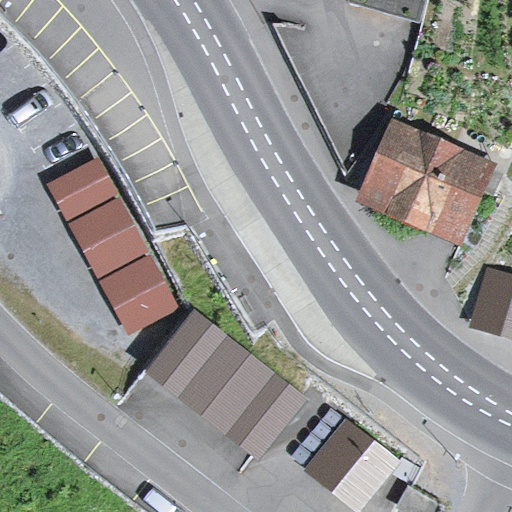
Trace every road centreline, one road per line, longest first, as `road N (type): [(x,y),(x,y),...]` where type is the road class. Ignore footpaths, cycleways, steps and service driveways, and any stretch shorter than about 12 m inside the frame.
road 1 (secondary): [(511,439),(447,396),(370,323),(174,0)]
road 2 (residential): [(0,326),(57,389),(218,511)]
